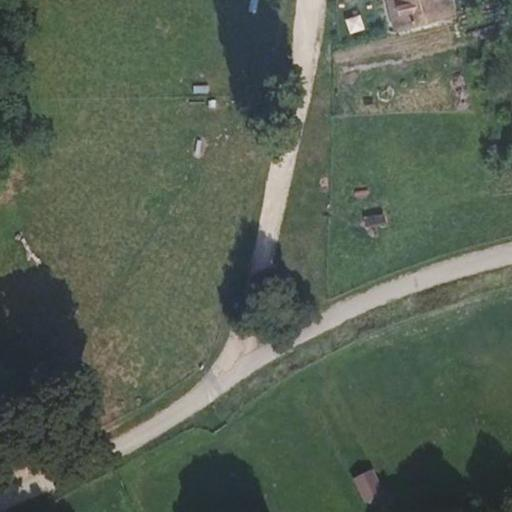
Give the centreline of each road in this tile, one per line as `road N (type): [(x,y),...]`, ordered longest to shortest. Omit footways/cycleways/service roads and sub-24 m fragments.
road 1 (track): [(0,494),(119,445),(229,370),(348,312),(427,276),(511,252)]
road 2 (track): [(229,370),(278,169),(303,0)]
